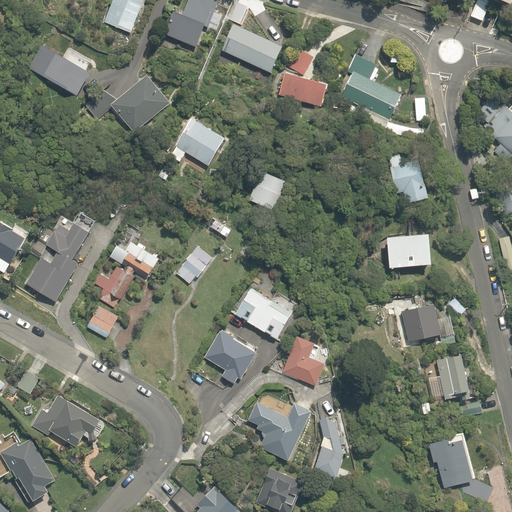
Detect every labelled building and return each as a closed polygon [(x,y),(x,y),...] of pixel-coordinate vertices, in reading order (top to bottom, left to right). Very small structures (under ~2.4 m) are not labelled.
[(113,0),(104,21),(131,33),(145,0),(113,0)] [(166,33),(197,47),(206,25),(210,27),(211,27),(218,30),(224,14),(217,11),(220,5),(221,3),(214,0),(190,0),(184,14),(176,10),(166,33)] [(477,0),(471,16),(483,21),(490,2),(485,0),(477,0)] [(224,50),(273,73),(285,46),(236,23),(224,50)] [(29,68),(78,96),(92,72),(42,44),(29,68)] [(287,64),(305,74),(315,57),(297,47),(287,64)] [(349,111),(385,129),(402,94),(370,79),(378,64),(356,54),(348,71),(353,74),(342,97),(344,97),(342,102),(351,106),(349,111)] [(407,55),(392,56),(393,65),(407,63),(407,55)] [(280,94),(323,106),(330,83),(287,71),(280,94)] [(134,132),(172,103),(150,75),(116,101),(107,89),(84,107),(94,119),(112,105),(134,132)] [(428,98),(417,98),(417,121),(428,121),(428,98)] [(511,157),(511,105),(483,113),(495,162),(511,157)] [(187,152),(210,166),(227,138),(194,118),(177,145),(178,146),(173,156),(182,161),(187,152)] [(430,129),(390,123),(388,135),(429,140),(430,129)] [(394,160),(396,194),(407,194),(408,205),(436,204),(433,158),(394,160)] [(169,177),(174,169),(169,165),(163,174),(169,177)] [(359,182),(359,200),(365,200),(365,197),(374,197),(374,182),(376,182),(376,167),(358,167),(358,182),(359,182)] [(251,199),(278,211),(290,183),(263,171),(263,172),(259,170),(255,178),(257,179),(258,184),(251,199)] [(208,225),(227,237),(232,229),(213,217),(208,225)] [(2,257),(13,264),(28,237),(16,230),(17,228),(1,219),(0,221),(0,257),(2,258),(2,257)] [(94,232),(80,223),(72,236),(62,230),(53,244),(67,253),(78,259),(94,232)] [(511,271),(511,235),(499,238),(508,273),(511,271)] [(441,236),(391,239),(393,270),(443,267),(441,236)] [(118,245),(111,257),(126,265),(124,269),(117,266),(110,278),(101,273),(94,284),(103,289),(98,298),(114,307),(119,298),(122,299),(132,281),(135,283),(138,278),(146,283),(161,256),(155,253),(154,255),(143,249),(145,245),(139,242),(138,245),(131,241),(126,249),(118,245)] [(177,272),(190,283),(196,275),(198,277),(213,257),(198,245),(177,272)] [(28,283),(58,301),(82,261),(78,259),(67,253),(59,266),(44,256),(28,283)] [(272,335),(277,339),(293,313),(253,288),(236,314),(242,318),(243,317),(249,320),(248,321),(266,332),(266,331),(272,335)] [(455,296),(447,307),(464,319),(472,309),(455,296)] [(87,326),(108,337),(119,316),(98,305),(87,326)] [(446,336),(441,305),(404,312),(410,343),(446,336)] [(247,368),(258,350),(221,327),(204,355),(227,369),(222,376),(235,383),(239,377),(244,380),(250,370),(247,368)] [(298,336),(283,372),(317,385),(325,363),(310,357),(316,343),(298,336)] [(445,361),(439,362),(446,399),(478,393),(471,356),(466,357),(464,346),(456,348),(457,353),(444,356),(445,361)] [(17,385),(31,394),(41,378),(28,369),(17,385)] [(39,384),(45,388),(48,383),(42,379),(39,384)] [(104,421),(59,394),(47,413),(42,410),(33,425),(50,435),(52,431),(78,446),(84,435),(89,437),(90,440),(98,438),(97,436),(99,436),(105,426),(104,421)] [(260,446),(289,460),(312,410),(295,402),(288,416),(258,401),(249,420),(259,425),(258,429),(266,433),(260,446)] [(237,422),(240,416),(235,413),(232,419),(237,422)] [(325,434),(315,470),(338,476),(345,452),(341,451),(343,447),(338,430),(337,423),(328,417),(319,418),(325,434)] [(16,478),(30,501),(34,499),(35,500),(50,491),(46,485),(57,479),(32,438),(19,446),(17,442),(1,452),(12,470),(13,469),(18,477),(16,478)] [(470,442),(440,445),(444,487),(474,484),(470,442)] [(277,511),(291,511),(305,481),(271,467),(257,502),(278,511),(277,511)] [(240,511),(242,511),(216,485),(198,503),(198,504),(202,507),(197,511),(240,511)] [(0,511),(12,511),(2,502),(0,504),(0,511)]
